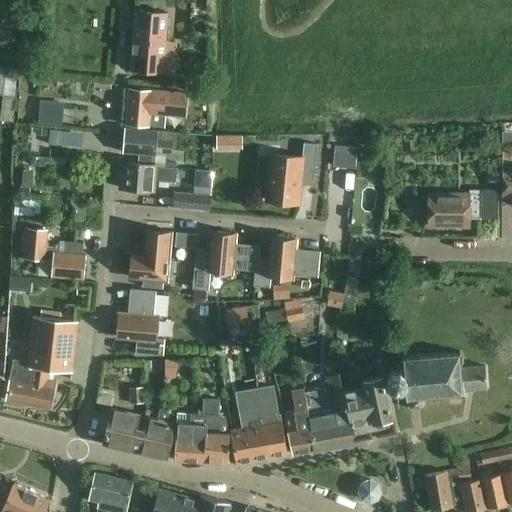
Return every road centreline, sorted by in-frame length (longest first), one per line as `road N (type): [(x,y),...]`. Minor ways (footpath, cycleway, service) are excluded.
road 1 (residential): [(77,449),(96,358),(108,212)]
road 2 (residential): [(241,478),(393,440),(406,511)]
road 3 (residential): [(108,212),(324,228)]
road 4 (residential): [(108,212),(125,0)]
road 5 (tertiary): [(241,478),(77,449)]
